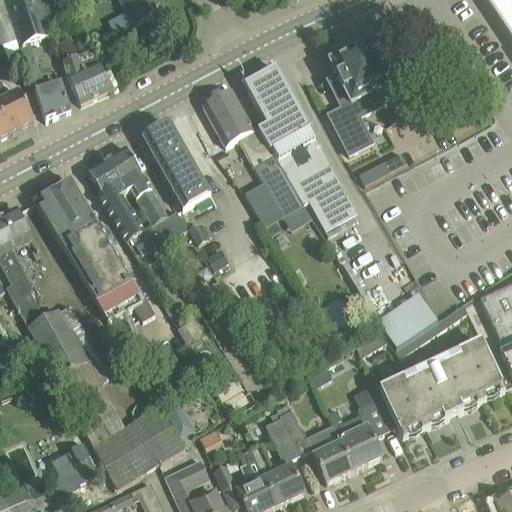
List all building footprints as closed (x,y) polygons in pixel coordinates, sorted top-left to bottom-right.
[(0,0),(0,47),(1,50),(3,49),(21,99),(35,94),(28,72),(3,0),(0,0)] [(36,0),(3,0),(21,51),(21,50),(28,72),(35,94),(45,126),(46,128),(71,117),(70,116),(61,88),(46,94),(30,47),(50,40),(47,31),(37,2),(36,0)] [(71,0),(40,0),(37,2),(47,31),(60,27),(55,11),(73,2),(71,0)] [(160,17),(165,14),(158,0),(118,0),(134,30),(155,19),(156,21),(160,19),(160,17)] [(511,0),(484,0),(511,42),(511,0)] [(341,113),(327,120),(348,161),(374,149),(361,123),(397,104),(380,69),(394,62),(394,61),(388,49),(384,42),(370,49),(369,50),(368,48),(359,46),(352,50),(350,53),(348,58),(344,60),(330,68),(335,79),(337,82),(328,87),(341,113)] [(92,55),(65,68),(69,83),(68,84),(81,111),(111,97),(92,55)] [(38,73),(41,79),(48,77),(46,70),(38,73)] [(358,219),(276,72),(244,90),(267,131),(259,136),(305,210),(309,208),(325,237),(358,219)] [(0,87),(0,118),(10,139),(34,127),(19,97),(8,103),(0,87)] [(226,154),(254,137),(231,96),(203,111),(226,154)] [(0,144),(10,139),(0,118),(0,144)] [(211,201),(170,129),(142,145),(183,217),(211,201)] [(265,233),(305,210),(259,136),(239,146),(263,190),(245,201),(265,233)] [(126,154),(108,165),(128,197),(131,195),(154,231),(168,223),(143,182),(126,154)] [(401,159),(359,180),(365,192),(407,170),(401,159)] [(108,165),(88,177),(104,204),(101,206),(143,274),(166,260),(150,233),(145,237),(123,200),(128,197),(108,165)] [(56,194),(34,207),(109,328),(135,313),(143,327),(154,320),(135,288),(132,290),(70,186),(56,194)] [(16,214),(0,222),(0,267),(12,291),(8,293),(28,333),(35,330),(44,325),(30,299),(33,297),(12,255),(32,244),(16,214)] [(151,233),(162,253),(188,238),(176,218),(151,233)] [(489,364),(505,397),(511,394),(511,289),(480,304),(504,357),(489,364)] [(223,295),(209,303),(217,316),(230,307),(223,295)] [(417,299),(377,328),(396,355),(437,328),(417,299)] [(178,304),(165,312),(176,331),(190,323),(178,304)] [(396,355),(395,356),(400,364),(468,319),(462,311),(437,328),(396,355)] [(44,325),(35,330),(28,333),(117,496),(185,454),(159,413),(158,412),(137,426),(123,435),(58,316),(44,325)] [(385,408),(397,433),(403,445),(408,443),(406,438),(419,432),(421,436),(431,432),(429,428),(442,422),(444,426),(464,417),(462,412),(475,406),(477,410),(486,406),(484,402),(498,396),(500,400),(505,397),(489,364),(481,347),(457,359),(460,364),(406,389),(404,384),(379,395),(385,408)] [(189,360),(170,370),(179,385),(197,374),(189,360)] [(326,372),(311,381),(318,392),(333,383),(326,372)] [(155,401),(131,416),(137,426),(158,412),(159,413),(162,411),(155,401)] [(178,408),(165,415),(172,426),(179,422),(180,412),(178,408)] [(333,432),(354,477),(382,463),(373,444),(397,433),(385,408),(339,430),(338,427),(342,425),(337,415),(328,420),(332,430),(333,432)] [(293,418),(282,423),(300,461),(311,456),(305,444),(293,418)] [(260,451),(251,455),(277,511),(278,511),(305,500),(289,466),(300,461),(282,423),(265,431),(285,473),(274,479),(260,451)] [(305,444),(311,456),(326,489),(354,477),(333,432),(305,444)] [(79,490),(98,480),(88,462),(91,461),(84,449),(71,456),(72,457),(52,468),(60,483),(50,488),(59,504),(80,493),(79,490)] [(277,511),(251,455),(242,460),(247,469),(241,472),(250,490),(239,495),(246,511),(277,511)] [(200,466),(164,482),(178,511),(222,511),(215,497),(201,504),(195,492),(209,486),(200,466)] [(216,477),(225,496),(237,490),(228,471),(216,477)] [(24,489),(22,490),(30,508),(34,506),(47,499),(36,479),(23,486),(24,489)] [(161,511),(151,488),(135,496),(142,511),(161,511)] [(28,511),(20,491),(4,498),(10,511),(28,511)] [(10,511),(4,498),(0,499),(0,511),(10,511)] [(511,511),(511,502),(495,510),(495,511),(511,511)]
